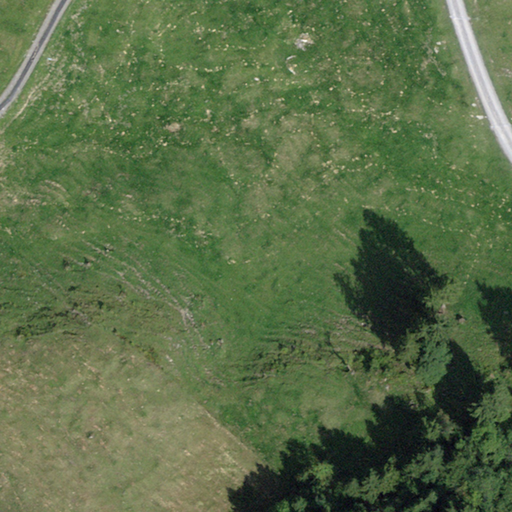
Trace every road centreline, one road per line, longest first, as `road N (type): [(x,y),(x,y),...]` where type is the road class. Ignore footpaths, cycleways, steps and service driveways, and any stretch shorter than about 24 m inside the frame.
road 1 (track): [(511,152),(455,0)]
road 2 (track): [(0,114),(68,0)]
